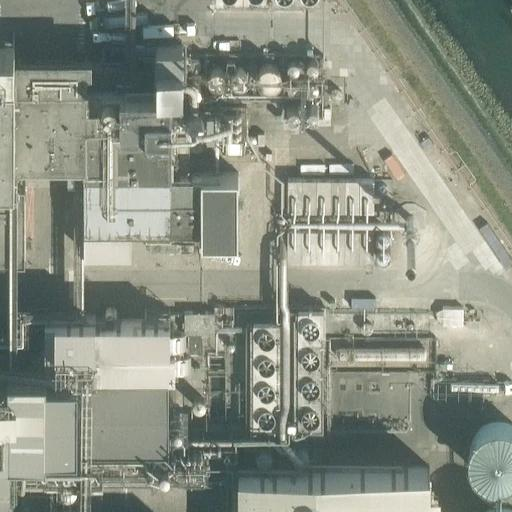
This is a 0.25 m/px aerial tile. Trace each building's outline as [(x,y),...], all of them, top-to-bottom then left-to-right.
[(0,163),(84,163),(84,252),(131,252),(131,226),(202,226),(201,174),(171,174),(171,86),(183,86),(183,58),(158,58),(158,86),(91,85),(92,54),(14,55),(14,60),(0,59),(0,163)] [(388,244),(390,177),(286,174),(284,258),(377,260),(377,243),(388,244)] [(25,183),(0,182),(0,257),(24,257),(25,183)] [(464,305),(433,306),(433,322),(464,322),(464,305)] [(0,511),(16,511),(17,506),(10,506),(10,451),(46,451),(46,444),(168,444),(168,371),(175,372),(175,345),(170,345),(170,316),(96,319),(96,313),(53,314),(53,347),(76,348),(76,371),(46,371),(46,366),(7,366),(7,385),(0,384),(0,511)] [(299,428),(328,423),(318,359),(308,360),(309,369),(306,370),(307,376),(292,378),(294,388),(251,394),(251,395),(235,398),(240,432),(281,426),(283,439),(300,436),(299,428)] [(511,431),(510,430),(504,427),(498,426),(492,425),(482,428),(476,431),(471,435),(467,441),(465,446),(463,451),(463,457),(464,463),(465,468),(469,475),(473,479),(477,482),(484,485),(489,487),(495,487),(501,486),(506,485),(511,482),(511,481),(511,431)] [(430,481),(430,463),(238,465),(238,511),(439,511),(439,481),(430,481)]
